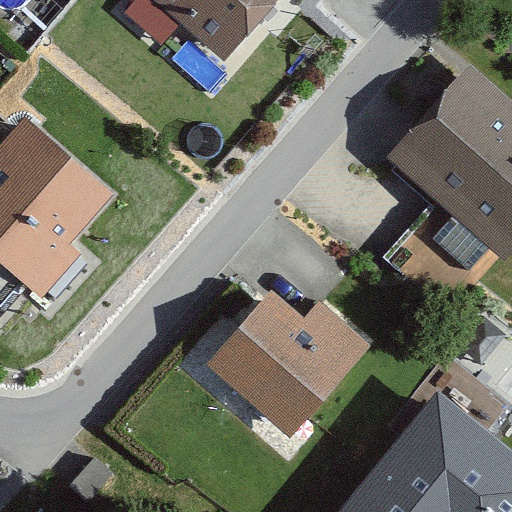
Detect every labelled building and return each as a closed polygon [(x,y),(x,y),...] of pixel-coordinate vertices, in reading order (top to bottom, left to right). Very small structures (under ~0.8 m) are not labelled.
[(267,0),(143,0),(218,60),(267,0)] [(511,111),(463,69),(394,150),(500,240),(511,225),(511,111)] [(114,205),(15,120),(0,138),(0,265),(36,296),(114,205)] [(266,294),(199,365),(282,439),(364,346),(311,304),(299,322),(266,294)] [(511,511),(511,460),(430,394),(332,511),(511,511)]
